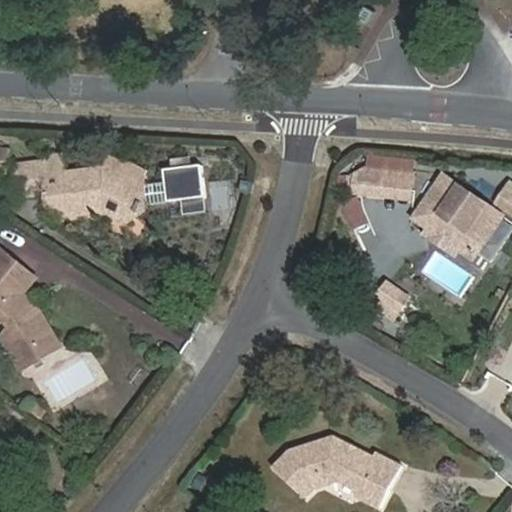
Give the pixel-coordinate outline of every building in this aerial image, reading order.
[(69,166),(69,176),(91,175),(90,158),(69,159),(69,166)] [(127,178),(86,180),(87,205),(126,203),(132,222),(146,219),(153,208),(153,192),(145,188),(154,174),(137,162),(127,178)] [(163,170),(169,218),(206,213),(200,165),(163,170)] [(87,205),(86,180),(69,180),(69,176),(69,166),(39,166),(40,196),(70,195),(70,206),(87,205)] [(383,173),(368,172),(366,195),(381,196),(383,173)] [(414,176),(383,173),(381,196),(411,199),(414,176)] [(463,249),(461,252),(475,259),(501,215),(444,181),(427,210),(445,221),(437,235),(463,249)] [(511,191),(505,187),(496,202),(511,212),(511,191)] [(356,196),(338,205),(350,231),(369,222),(356,196)] [(456,260),(461,252),(463,249),(437,235),(445,221),(427,210),(412,234),(456,260)] [(0,222),(0,243),(118,308),(130,286),(3,217),(0,222)] [(26,283),(31,276),(2,252),(0,254),(0,324),(6,329),(0,334),(23,363),(43,349),(47,355),(61,345),(41,313),(31,304),(24,312),(17,306),(24,298),(32,289),(26,283)] [(38,282),(31,276),(26,283),(32,289),(38,282)] [(400,321),(411,294),(381,282),(370,309),(400,321)] [(31,304),(24,298),(17,306),(24,312),(31,304)] [(444,321),(434,315),(425,329),(436,335),(444,321)] [(455,327),(444,321),(436,335),(447,342),(455,327)] [(64,350),(61,345),(47,355),(43,349),(23,363),(0,334),(0,344),(24,377),(64,350)] [(344,476),(355,482),(352,487),(356,496),(381,509),(403,465),(378,452),(375,458),(335,437),(290,452),(272,468),(304,500),(319,487),(341,480),(344,476)] [(190,487),(215,503),(225,487),(200,471),(190,487)]
